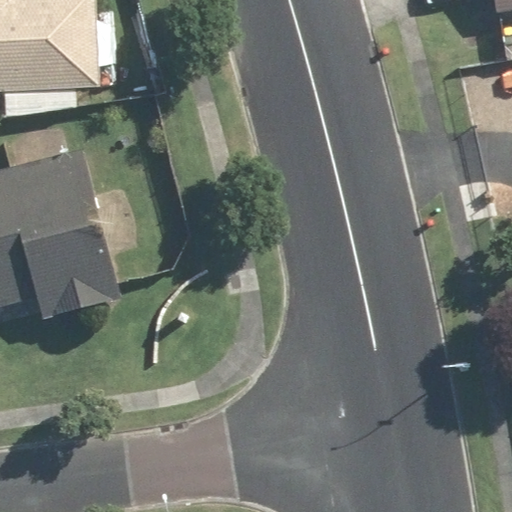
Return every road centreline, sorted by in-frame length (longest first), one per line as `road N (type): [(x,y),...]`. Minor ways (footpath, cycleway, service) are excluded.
road 1 (tertiary): [(288,0),(391,423)]
road 2 (residential): [(391,423),(0,489)]
